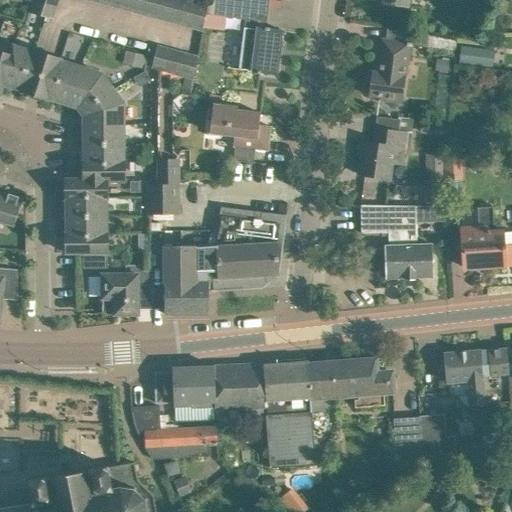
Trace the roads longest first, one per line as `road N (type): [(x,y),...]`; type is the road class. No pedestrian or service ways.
road 1 (residential): [(295,334),(328,0)]
road 2 (residential): [(42,356),(40,148),(27,126),(0,117)]
road 3 (secondary): [(295,334),(511,309)]
road 4 (secondary): [(122,354),(295,334)]
